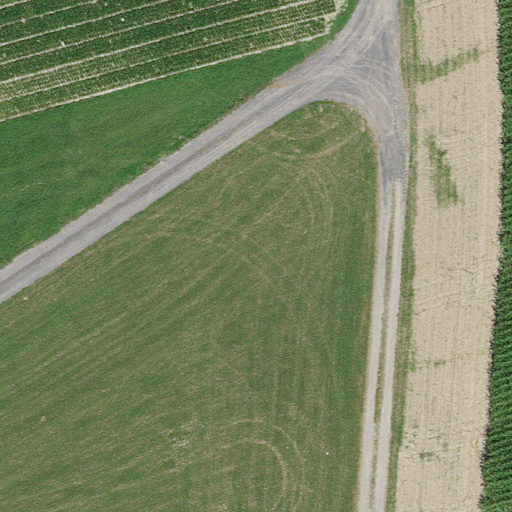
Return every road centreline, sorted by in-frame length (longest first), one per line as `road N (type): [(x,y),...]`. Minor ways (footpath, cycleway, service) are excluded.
road 1 (track): [(372,0),(346,511)]
road 2 (track): [(374,51),(0,270)]
